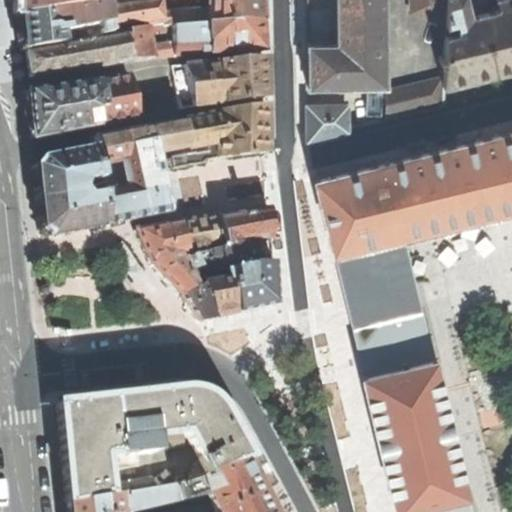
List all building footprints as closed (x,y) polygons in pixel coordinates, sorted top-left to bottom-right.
[(15,0),(16,17),(83,9),(82,0),(15,0)] [(161,25),(160,17),(158,0),(104,9),(107,34),(122,31),(144,28),(161,25)] [(205,0),(205,11),(205,24),(260,23),(259,10),(258,0),(205,0)] [(306,41),(307,85),(386,84),(385,0),(334,0),(335,41),(306,41)] [(412,0),(412,11),(447,23),(448,0),(412,0)] [(448,0),(447,23),(456,21),(458,31),(447,34),(445,78),(445,84),(471,78),(496,72),(482,13),(470,16),(466,0),(448,0)] [(511,67),(511,0),(496,0),(499,9),(482,13),(496,72),(511,67)] [(16,21),(19,51),(107,35),(107,34),(104,9),(104,7),(83,9),(16,17),(16,21)] [(160,17),(161,25),(170,25),(171,27),(205,24),(205,11),(186,13),(186,15),(160,17)] [(261,38),(260,23),(205,24),(171,27),(171,43),(147,47),(144,28),(122,31),(123,37),(128,62),(150,60),(172,57),(262,52),(261,38)] [(26,64),(29,79),(128,62),(123,37),(24,54),(26,64)] [(262,60),(180,67),(190,108),(264,99),(263,79),(262,60)] [(386,117),(444,103),(445,84),(445,78),(386,90),(386,117)] [(126,79),(100,82),(101,89),(91,99),(96,127),(134,119),(126,79)] [(26,116),(28,141),(96,127),(91,99),(101,89),(100,82),(23,93),(26,116)] [(308,105),(307,139),(346,129),(346,104),(308,105)] [(180,122),(185,150),(215,144),(215,158),(265,152),(265,128),(265,108),(216,115),(180,122)] [(185,150),(180,122),(145,128),(151,156),(185,150)] [(90,138),(92,148),(96,180),(98,195),(103,227),(135,220),(164,214),(151,156),(145,128),(90,138)] [(511,511),(511,129),(314,177),(332,251),(334,251),(348,308),(365,375),(363,375),(396,511),(397,510),(397,511),(511,511)] [(34,195),(34,199),(78,191),(80,183),(96,180),(92,148),(38,159),(31,167),(34,195)] [(37,231),(46,237),(103,227),(98,195),(82,198),(78,191),(34,199),(35,205),(37,231)] [(267,209),(217,216),(222,243),(223,248),(249,243),(251,242),(268,239),(268,223),(267,209)] [(198,220),(178,223),(187,253),(222,243),(217,216),(198,220)] [(161,279),(178,296),(198,286),(193,276),(201,274),(199,269),(199,268),(194,256),(179,260),(177,256),(187,253),(178,223),(133,231),(148,265),(161,279)] [(269,252),(268,239),(251,242),(249,243),(223,248),(194,256),(199,268),(212,264),(213,271),(206,273),(208,279),(218,278),(217,272),(223,270),(251,265),(270,264),(269,254),(269,252)] [(271,284),(270,264),(251,265),(223,270),(225,282),(227,281),(234,314),(272,306),(271,284)] [(200,285),(213,319),(225,316),(234,314),(227,281),(225,282),(221,282),(220,280),(200,285)] [(184,305),(196,323),(213,319),(200,285),(198,286),(178,296),(184,305)] [(56,404),(65,504),(106,497),(101,457),(125,454),(126,456),(154,452),(153,436),(182,433),(205,474),(247,460),(228,427),(218,408),(211,401),(206,397),(199,393),(191,391),(185,390),(127,396),(56,404)] [(273,511),(263,492),(248,463),(199,479),(197,477),(174,485),(180,501),(206,494),(215,511),(273,511)] [(125,511),(180,501),(174,485),(121,495),(106,497),(65,504),(65,511),(125,511)]
